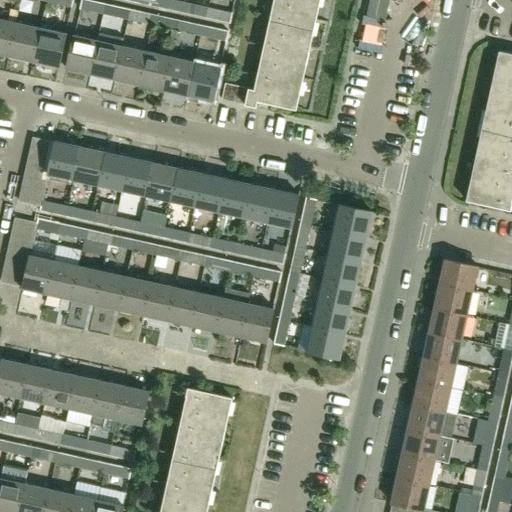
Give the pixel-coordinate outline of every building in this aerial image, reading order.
[(105,14),(108,4),(90,0),(81,0),(80,8),(105,14)] [(185,2),(173,0),(159,0),(158,7),(183,12),(185,2)] [(310,48),(305,47),(307,35),(312,36),(316,18),(311,17),(314,5),(319,6),(320,0),(273,0),(254,89),(250,88),(226,83),(222,99),(246,104),(256,106),(257,100),(291,108),(294,94),(299,95),(303,77),(298,76),(301,65),(306,66),(310,48)] [(185,2),(183,12),(207,18),(209,8),(185,2)] [(105,14),(130,19),(132,9),(108,4),(105,14)] [(230,23),(232,13),(209,8),(207,18),(230,23)] [(156,15),(132,9),(130,19),(154,24),(156,15)] [(154,24),(179,30),(181,20),(156,15),(154,24)] [(0,53),(10,56),(17,23),(0,19),(0,53)] [(181,20),(179,30),(203,35),(205,25),(181,20)] [(42,29),(17,23),(10,56),(34,61),(42,29)] [(205,25),(203,35),(227,40),(229,30),(205,25)] [(34,61),(59,67),(66,34),(42,29),(34,61)] [(116,79),(123,47),(125,38),(101,32),(99,41),(92,74),(116,79)] [(74,36),(66,69),(92,74),(99,41),(74,36)] [(116,79),(140,85),(148,52),(123,47),(116,79)] [(501,65),(496,64),(492,82),(497,83),(495,95),(490,94),(486,111),(491,112),(488,124),(483,123),(479,141),(484,142),(482,154),(477,153),(473,171),(478,172),(475,184),(470,183),(466,200),(511,210),(511,204),(511,201),(508,201),(511,181),(511,53),(499,50),(499,52),(504,53),(501,65)] [(172,57),(148,52),(140,85),(165,90),(172,57)] [(189,96),(196,63),(172,57),(165,90),(189,96)] [(213,101),(220,68),(196,63),(189,96),(213,101)] [(32,147),(53,152),(56,141),(34,137),(32,147)] [(56,140),(56,141),(53,152),(51,163),(48,173),(48,174),(73,180),(81,145),(56,140)] [(73,180),(97,185),(105,151),(81,145),(73,180)] [(53,152),(32,147),(29,158),(51,163),(53,152)] [(129,156),(105,151),(97,185),(122,190),(129,156)] [(154,162),(129,156),(122,190),(146,196),(154,162)] [(27,169),(48,173),(51,163),(29,158),(27,169)] [(178,167),(154,162),(146,196),(170,201),(178,167)] [(170,201),(195,207),(202,172),(178,167),(170,201)] [(27,169),(24,179),(46,184),(48,174),(48,173),(27,169)] [(227,178),(202,172),(195,207),(219,212),(227,178)] [(227,178),(219,212),(243,217),(251,183),(227,178)] [(43,194),(46,184),(24,179),(22,190),(43,194)] [(275,188),(251,183),(243,217),(268,223),(275,188)] [(275,188),(268,223),(291,228),(299,194),(275,188)] [(43,194),(22,190),(20,201),(41,206),(42,200),(43,194)] [(316,199),(306,197),(301,222),(310,224),(316,199)] [(40,210),(64,215),(66,206),(42,200),(41,206),(40,210)] [(367,235),(373,211),(338,204),(333,228),(367,235)] [(91,211),(66,206),(64,215),(89,221),(91,211)] [(113,226),(115,216),(98,213),(91,211),(89,221),(113,226)] [(139,222),(115,216),(113,226),(137,232),(139,222)] [(16,217),(14,228),(35,232),(36,228),(37,222),(16,217)] [(61,223),(38,218),(37,222),(36,228),(59,233),(61,223)] [(164,227),(139,222),(137,232),(162,237),(164,227)] [(310,224),(301,222),(295,247),(305,249),(310,224)] [(59,233),(83,238),(86,228),(61,223),(59,233)] [(186,242),(188,233),(164,227),(162,237),(186,242)] [(11,238),(33,243),(35,232),(14,228),(11,238)] [(110,234),(86,228),(83,238),(108,243),(110,234)] [(333,228),(328,252),(362,259),(367,235),(333,228)] [(213,238),(188,233),(186,242),(210,248),(213,238)] [(132,249),(135,239),(110,234),(108,243),(132,249)] [(11,238),(9,249),(30,253),(33,243),(11,238)] [(213,238),(210,248),(235,253),(237,243),(213,238)] [(159,245),(135,239),(132,249),(157,254),(159,245)] [(237,243),(235,253),(259,258),(261,249),(237,243)] [(157,254),(181,260),(183,250),(159,245),(157,254)] [(290,271),(300,273),(305,249),(295,247),(290,271)] [(30,254),(30,253),(9,249),(7,259),(28,264),(30,254)] [(283,264),(285,254),(261,249),(259,258),(283,264)] [(208,255),(183,250),(181,260),(206,265),(208,255)] [(357,284),(362,259),(328,252),(322,276),(357,284)] [(54,259),(30,254),(28,264),(26,274),(23,287),(23,288),(46,293),(54,259)] [(208,255),(206,265),(230,270),(232,261),(208,255)] [(439,283),(473,291),(478,266),(444,258),(439,283)] [(26,274),(28,264),(7,259),(5,269),(26,274)] [(46,293),(70,299),(78,265),(54,259),(46,293)] [(230,270),(255,276),(257,266),(232,261),(230,270)] [(70,299),(95,304),(103,270),(78,265),(70,299)] [(282,272),(257,266),(255,276),(279,281),(282,272)] [(5,269),(2,282),(23,287),(26,274),(5,269)] [(127,275),(103,270),(95,304),(119,310),(127,275)] [(285,295),(294,297),(300,273),(290,271),(285,295)] [(151,281),(127,275),(119,310),(144,315),(151,281)] [(322,276),(317,301),(351,308),(357,284),(322,276)] [(151,281),(144,315),(168,320),(176,286),(151,281)] [(473,291),(439,283),(433,307),(468,315),(473,291)] [(193,326),(200,291),(176,286),(168,320),(193,326)] [(216,331),(217,331),(225,297),(200,291),(193,326),(216,331)] [(285,295),(279,319),(289,322),(294,297),(285,295)] [(249,302),(225,297),(217,331),(242,336),(249,302)] [(346,332),(351,308),(317,301),(312,325),(346,332)] [(249,302),(242,336),(266,342),(274,308),(273,307),(249,302)] [(428,332),(462,339),(468,315),(433,307),(428,332)] [(274,343),(284,345),(289,322),(279,319),(274,343)] [(346,332),(312,325),(306,350),(340,358),(346,332)] [(511,325),(508,325),(503,349),(511,351),(511,325)] [(462,339),(428,332),(423,356),(457,363),(462,339)] [(511,351),(503,349),(497,373),(507,375),(511,353),(511,351)] [(457,363),(423,356),(417,380),(452,388),(457,363)] [(0,392),(19,397),(26,363),(2,358),(0,368),(0,392)] [(50,368),(26,363),(19,397),(43,402),(50,368)] [(43,402),(67,408),(75,374),(50,368),(43,402)] [(502,399),(507,375),(497,373),(492,397),(502,399)] [(75,374),(67,408),(91,413),(99,379),(75,374)] [(100,425),(103,416),(116,419),(123,384),(99,379),(91,413),(89,423),(100,425)] [(446,412),(452,388),(417,380),(412,404),(446,412)] [(116,419),(141,424),(149,390),(123,384),(116,419)] [(201,511),(204,502),(209,503),(213,486),(208,484),(210,473),(215,474),(219,456),(214,455),(217,443),(222,444),(226,426),(221,425),(224,413),(229,414),(232,397),(188,387),(160,511),(201,511)] [(492,397),(487,421),(496,424),(502,399),(492,397)] [(412,404),(407,429),(441,436),(452,439),(457,414),(446,412),(412,404)] [(0,430),(11,433),(13,423),(0,420),(0,430)] [(491,448),(496,424),(487,421),(481,445),(491,448)] [(11,433),(35,439),(37,429),(13,423),(11,433)] [(510,453),(511,445),(511,428),(506,427),(501,451),(510,453)] [(35,439),(60,444),(62,434),(37,429),(35,439)] [(441,436),(407,429),(401,453),(435,460),(441,436)] [(86,440),(62,434),(60,444),(84,449),(86,440)] [(0,449),(7,451),(10,441),(0,438),(0,449)] [(86,440),(84,449),(108,455),(110,445),(86,440)] [(7,451),(31,456),(34,446),(10,441),(7,451)] [(110,445),(108,455),(133,460),(136,451),(110,445)] [(481,445),(476,470),(485,472),(491,448),(481,445)] [(58,452),(34,446),(31,456),(56,462),(58,452)] [(505,477),(510,453),(501,451),(495,475),(505,477)] [(80,467),(82,457),(58,452),(56,462),(80,467)] [(435,460),(401,453),(396,477),(430,485),(435,460)] [(80,467),(104,472),(107,463),(82,457),(80,467)] [(107,463),(104,472),(129,478),(132,468),(107,463)] [(3,469),(2,477),(0,484),(0,511),(19,511),(26,482),(27,474),(3,469)] [(480,496),(485,472),(476,470),(470,494),(480,496)] [(500,501),(505,477),(495,475),(490,499),(500,501)] [(396,477),(390,502),(392,502),(403,505),(414,507),(424,509),(425,509),(430,485),(396,477)] [(19,511),(44,511),(50,488),(28,483),(26,482),(19,511)] [(69,511),(74,493),(50,488),(44,511),(69,511)] [(69,511),(95,511),(99,499),(74,493),(69,511)] [(476,511),(480,496),(470,494),(466,511),(476,511)] [(121,511),(124,504),(99,499),(95,511),(121,511)] [(497,511),(500,501),(490,499),(486,511),(497,511)] [(390,511),(401,511),(403,505),(392,502),(390,511)]
